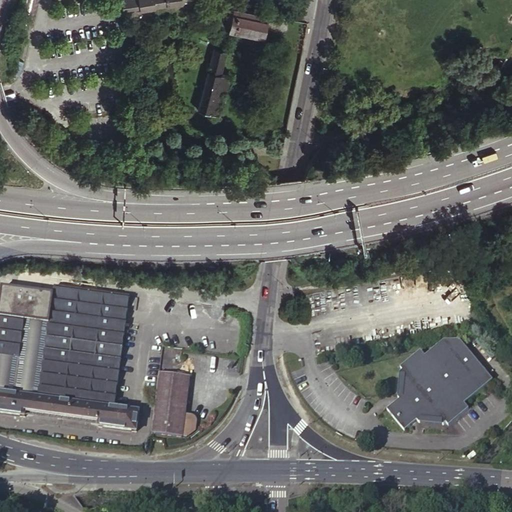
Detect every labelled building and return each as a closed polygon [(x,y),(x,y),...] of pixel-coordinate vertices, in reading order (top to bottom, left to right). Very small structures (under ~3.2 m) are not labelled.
[(33,0),(25,0),(20,25),(27,27),(33,0)] [(122,0),(124,11),(146,7),(155,6),(153,0),(122,0)] [(267,15),(233,8),(229,30),(262,37),(267,15)] [(198,109),(202,110),(206,111),(220,115),(230,75),(221,72),(226,52),(213,48),(198,109)] [(42,280),(40,291),(53,293),(54,287),(55,282),(42,280)] [(56,283),(55,287),(85,291),(86,287),(56,283)] [(53,293),(40,291),(3,286),(0,311),(0,356),(18,358),(23,321),(49,325),(40,398),(0,392),(0,414),(26,418),(26,413),(100,424),(99,428),(137,434),(140,411),(115,408),(129,298),(85,291),(55,287),(54,287),(53,293)] [(18,358),(0,356),(0,392),(40,398),(49,325),(23,321),(18,358)] [(397,400),(385,410),(402,431),(415,421),(416,423),(442,425),(444,423),(446,426),(467,409),(463,404),(492,380),(459,340),(443,340),(423,356),(419,350),(398,367),(400,370),(398,372),(395,398),(397,400)] [(182,377),(159,374),(152,434),(183,438),(184,421),(190,378),(182,377)] [(197,423),(184,421),(183,438),(187,438),(195,432),(197,423)]
